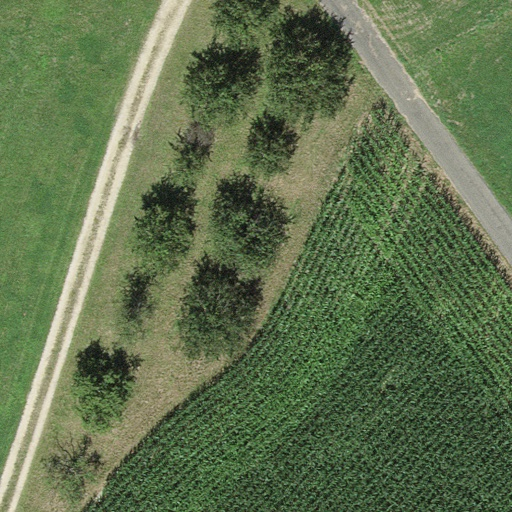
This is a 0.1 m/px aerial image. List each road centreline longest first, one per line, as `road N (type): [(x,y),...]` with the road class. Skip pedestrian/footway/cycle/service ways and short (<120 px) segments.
road 1 (track): [(173,0),(0,494)]
road 2 (unclassified): [(325,0),(511,258)]
